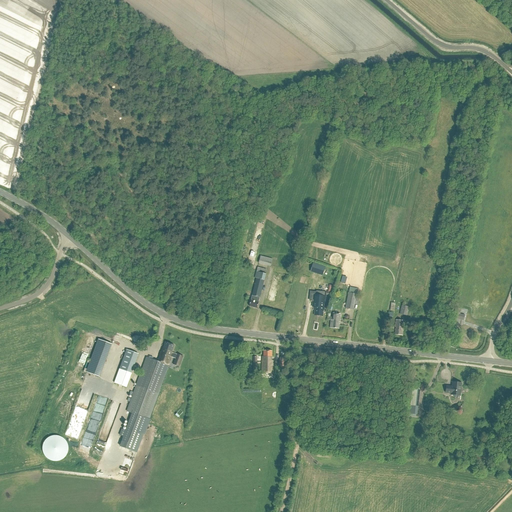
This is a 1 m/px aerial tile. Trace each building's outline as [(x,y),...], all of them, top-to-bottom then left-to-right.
[(313,263),(310,272),(323,276),(326,267),(313,263)] [(264,280),(266,274),(256,272),(255,278),(256,278),(264,280)] [(283,304),(290,277),(282,275),(275,302),(283,304)] [(256,278),(249,306),(257,309),(264,280),(256,278)] [(313,307),(315,307),(314,315),(322,316),(323,311),(324,311),(324,306),(324,304),(325,304),(326,296),(316,295),(316,292),(311,291),(310,301),(313,301),(313,307)] [(349,293),(346,308),(353,310),(356,294),(349,293)] [(402,305),(400,314),(407,316),(409,307),(402,305)] [(463,320),(465,315),(460,314),(461,309),(456,308),(453,318),(463,320)] [(339,329),(340,314),(332,314),(331,320),(330,320),(330,328),(339,329)] [(402,335),(404,321),(396,320),(394,335),(402,335)] [(86,372),(100,377),(112,343),(98,339),(86,372)] [(122,429),(119,435),(123,437),(129,439),(126,449),(137,453),(144,434),(145,434),(149,424),(150,419),(169,366),(172,358),(175,359),(173,365),(180,367),(183,356),(172,352),(174,346),(165,342),(161,352),(160,351),(159,355),(160,356),(159,359),(158,358),(157,361),(150,358),(147,357),(146,357),(136,385),(131,397),(126,411),(132,413),(125,430),(122,429)] [(272,361),(272,351),(264,351),(264,357),(262,357),(262,374),(274,374),(274,361),(272,361)] [(119,369),(114,383),(126,388),(132,373),(119,369)] [(446,386),(445,393),(451,393),(451,395),(460,396),(460,394),(461,393),(461,391),(461,383),(452,382),(452,387),(446,386)] [(412,389),(410,406),(412,406),(417,406),(418,407),(420,390),(418,390),(412,389)] [(76,404),(87,407),(88,400),(78,398),(76,404)] [(64,436),(75,439),(82,415),(78,414),(77,419),(69,416),(64,436)] [(103,420),(94,444),(102,447),(111,423),(103,420)]
